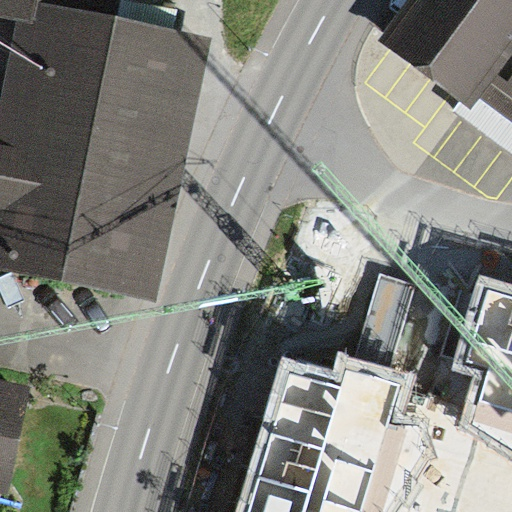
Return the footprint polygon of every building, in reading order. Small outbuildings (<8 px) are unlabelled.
[(0,0),(0,25),(20,31),(39,35),(43,17),(116,33),(123,0),(0,0)] [(511,0),(407,0),(377,41),(475,112),(483,101),(511,122),(511,0)] [(0,277),(155,310),(210,53),(116,33),(43,17),(39,35),(20,31),(0,123),(0,277)] [(511,294),(488,287),(465,363),(490,371),(480,403),(511,413),(511,294)] [(341,388),(291,373),(254,498),(250,511),(363,511),(401,387),(346,371),(341,388)] [(0,499),(8,501),(29,398),(0,391),(0,499)]
